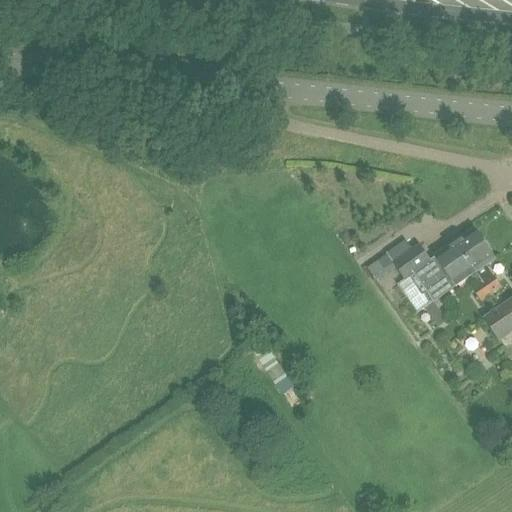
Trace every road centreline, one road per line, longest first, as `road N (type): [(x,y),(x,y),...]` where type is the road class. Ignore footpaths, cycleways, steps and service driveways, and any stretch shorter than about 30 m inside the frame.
road 1 (unclassified): [(259,88),(269,111),(304,129),(511,171)]
road 2 (tertiary): [(259,88),(0,60)]
road 3 (tertiary): [(511,115),(259,88)]
road 4 (primary): [(344,0),(511,17)]
